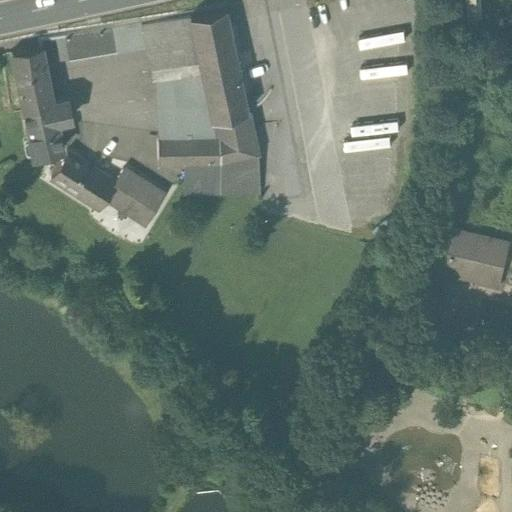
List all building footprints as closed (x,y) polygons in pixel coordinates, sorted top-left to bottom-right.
[(225,6),(189,13),(212,122),(248,115),(225,6)] [(201,72),(189,13),(138,23),(149,82),(201,72)] [(143,50),(138,23),(113,28),(117,52),(118,55),(143,50)] [(117,52),(113,28),(63,37),(67,62),(117,52)] [(53,100),(42,43),(9,49),(19,106),(53,100)] [(53,100),(19,106),(29,160),(63,154),(58,130),(72,127),(67,103),(54,106),(53,100)] [(215,139),(157,140),(157,166),(183,166),(182,191),(258,190),(256,148),(251,114),(248,115),(212,122),(215,139)] [(64,155),(50,176),(99,209),(104,201),(113,188),(64,155)] [(113,188),(104,201),(141,226),(164,192),(127,167),(113,188)] [(511,264),(511,235),(446,220),(435,266),(507,284),(511,264)]
